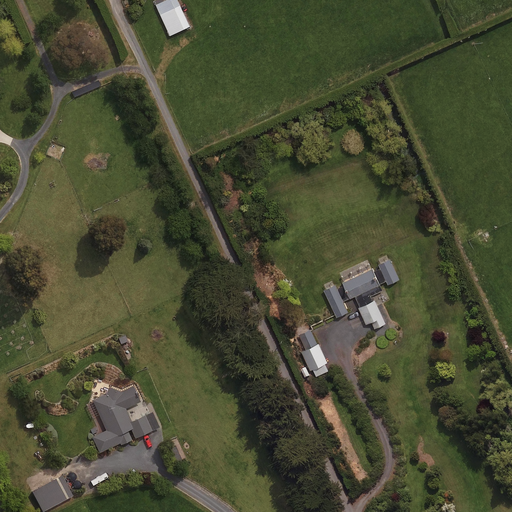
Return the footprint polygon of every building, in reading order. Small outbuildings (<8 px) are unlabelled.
[(190,25),(178,0),(163,0),(156,4),(170,34),(190,25)] [(399,278),(391,260),(325,291),(337,316),(348,311),(343,301),(354,296),(366,323),(372,321),(375,328),(385,323),(372,295),(382,290),(379,283),(386,280),(388,284),(399,278)] [(330,369),(312,329),(300,334),(306,348),(302,350),(310,369),(313,368),(317,375),(330,369)] [(109,388),(108,393),(92,400),(106,431),(92,436),(99,452),(120,443),(120,444),(158,428),(151,413),(131,422),(125,408),(139,402),(132,386),(120,392),(109,388)] [(73,495),(62,475),(31,491),(42,511),(73,495)]
